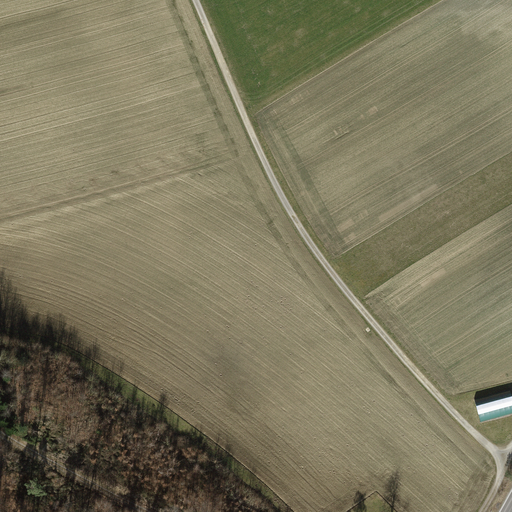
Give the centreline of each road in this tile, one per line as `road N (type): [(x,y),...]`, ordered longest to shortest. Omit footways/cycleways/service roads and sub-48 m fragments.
road 1 (track): [(505,460),(377,329),(308,238),(275,182),(198,0)]
road 2 (track): [(0,432),(155,511)]
